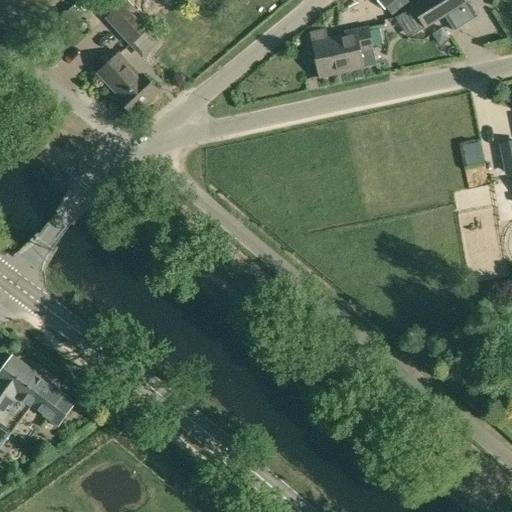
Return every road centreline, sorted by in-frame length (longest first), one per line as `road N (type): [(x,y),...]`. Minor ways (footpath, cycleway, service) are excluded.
road 1 (unclassified): [(511,468),(135,149)]
road 2 (unclassified): [(511,65),(151,136)]
road 3 (secondary): [(300,511),(13,284)]
road 4 (unclassified): [(151,136),(318,0)]
road 5 (unclassified): [(13,284),(76,202),(135,149)]
road 6 (unclassified): [(0,51),(135,149)]
